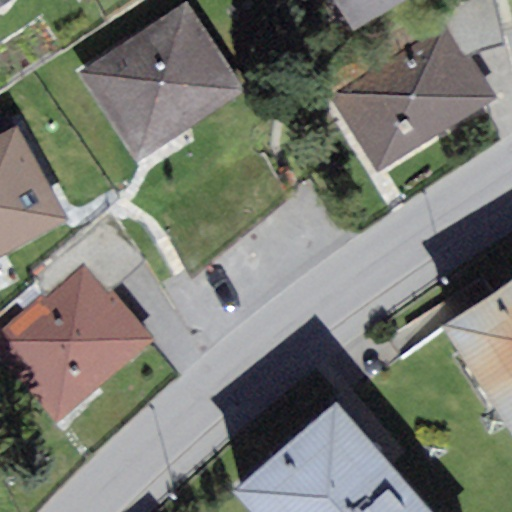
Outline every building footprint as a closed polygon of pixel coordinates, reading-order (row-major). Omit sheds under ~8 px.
[(339,0),(359,28),(400,0),(339,0)] [(187,6),(84,71),(137,155),(241,90),(187,6)] [(449,34),(343,98),(384,167),(490,103),(449,34)] [(22,127),(0,138),(0,258),(71,221),(22,127)] [(152,354),(83,269),(0,336),(0,365),(55,433),(152,354)] [(511,281),(449,322),(511,418),(511,281)] [(435,511),(341,401),(236,489),(255,511),(435,511)]
